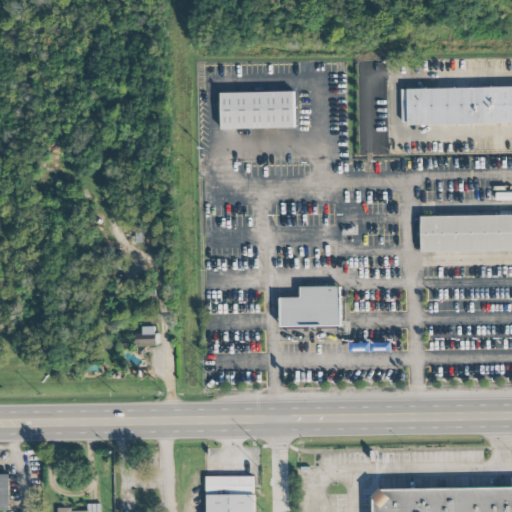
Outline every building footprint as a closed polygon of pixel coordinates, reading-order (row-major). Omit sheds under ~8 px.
[(511,123),(511,87),(401,89),(402,125),(511,123)] [(296,92),(222,93),(223,129),(296,128),(296,92)] [(511,193),(496,193),(497,201),(511,201),(511,193)] [(511,215),(421,216),(422,252),(511,251),(511,215)] [(282,327),(343,326),(342,287),(302,288),(302,298),(282,299),(282,327)] [(135,334),(135,347),(156,346),(155,327),(141,327),(141,333),(135,334)] [(0,475),(0,511),(10,511),(10,475),(0,475)] [(254,477),(206,477),(207,495),(254,494),(254,477)] [(511,511),(511,487),(374,490),(374,511),(511,511)] [(255,511),(255,495),(208,496),(208,511),(255,511)]
